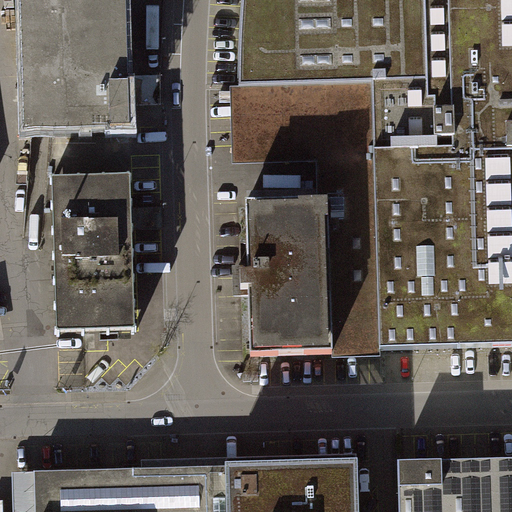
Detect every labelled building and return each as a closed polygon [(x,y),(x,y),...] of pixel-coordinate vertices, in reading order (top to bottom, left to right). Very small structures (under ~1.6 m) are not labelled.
[(24,0),(28,136),(43,136),(116,134),(135,133),(134,95),(134,89),(131,0),(24,0)] [(390,346),(511,343),(511,0),(253,0),(251,87),(385,85),(390,346)] [(335,197),(340,345),(390,346),(385,85),(251,87),(237,87),(237,89),(239,146),(240,164),(316,163),(316,198),(335,197)] [(61,342),(141,340),(136,184),(56,187),(61,342)] [(255,347),(340,345),(335,197),(316,198),(249,200),(255,347)] [(43,511),(372,511),(371,465),(241,469),(44,472),(43,511)] [(402,511),(511,511),(511,466),(402,471),(402,511)]
